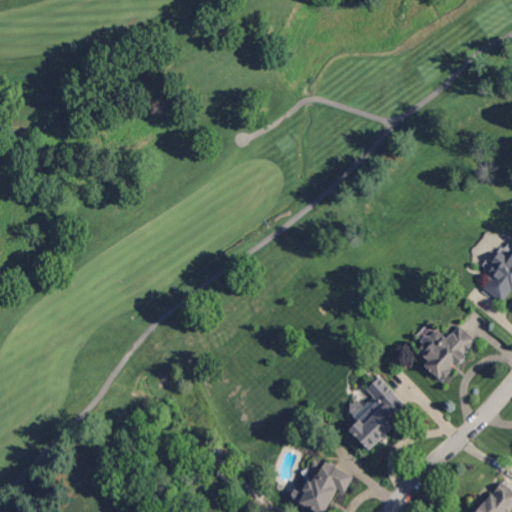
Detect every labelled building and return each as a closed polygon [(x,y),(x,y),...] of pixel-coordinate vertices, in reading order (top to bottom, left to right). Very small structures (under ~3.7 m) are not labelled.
[(511,294),(506,302),(503,301),(503,300),(497,296),(495,294),(493,293),(486,287),(485,287),(491,280),(489,278),(492,272),(493,271),(494,270),(499,263),(503,265),(511,252),(511,294)] [(477,339),(478,339),(479,340),(459,364),(456,361),(455,362),(454,364),(453,365),(452,366),(455,369),(445,380),(434,370),(428,365),(432,360),(421,351),(428,343),(430,340),(438,330),(439,329),(445,335),(450,338),(461,325),(462,326),(463,327),(477,339)] [(400,417),(399,416),(393,422),(397,427),(387,437),(381,443),(372,452),(351,430),(352,429),(361,421),(356,416),(374,398),(375,396),(369,390),(382,377),(389,384),(397,392),(396,393),(405,403),(410,407),(400,417)] [(354,475),(355,476),(355,477),(347,492),(339,488),(334,500),(333,501),(332,503),(331,505),(327,511),(322,511),(304,503),(303,502),(298,500),(295,495),(294,494),(298,487),(303,489),(304,487),(307,489),(311,480),(315,482),(317,478),(318,475),(319,475),(321,476),(322,473),(323,470),(326,464),(327,462),(337,467),(338,468),(349,473),(351,474),(352,475),(354,475)] [(511,511),(508,508),(504,511),(478,511),(481,509),(482,507),(483,506),(484,505),(485,503),(487,501),(503,481),(504,483),(511,489),(511,511)]
